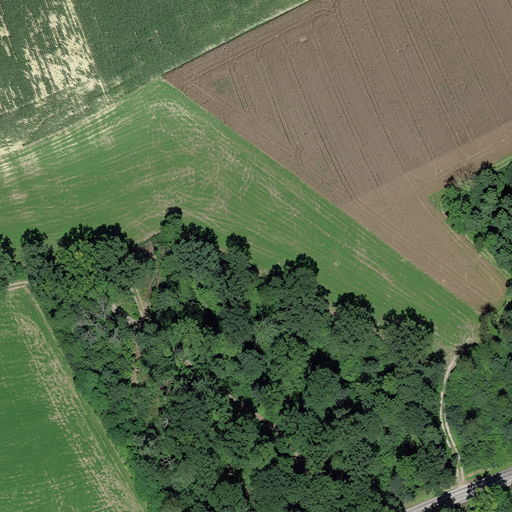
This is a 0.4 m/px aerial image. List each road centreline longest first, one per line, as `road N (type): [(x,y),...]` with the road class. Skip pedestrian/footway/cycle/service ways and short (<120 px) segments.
road 1 (track): [(0,285),(49,280),(91,289),(290,445),(307,489),(306,511)]
road 2 (track): [(460,497),(462,466),(444,422),(450,368),(511,301)]
